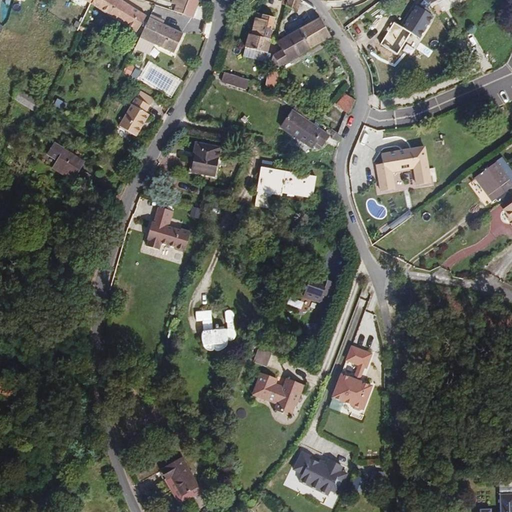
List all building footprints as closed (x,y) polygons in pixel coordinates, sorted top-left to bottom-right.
[(72,0),(64,16),(71,20),(80,4),(85,7),(88,0),(72,0)] [(119,0),(88,0),(85,7),(132,35),(143,14),(119,0)] [(280,0),(277,14),(283,16),(286,6),(287,0),(280,0)] [(295,13),(302,1),(300,0),(287,0),(286,6),(295,13)] [(407,29),(424,39),(437,16),(429,11),(435,1),(437,0),(426,0),(423,7),(420,6),(407,29)] [(152,44),(170,52),(177,31),(147,18),(138,37),(152,44)] [(245,57),(274,63),(276,54),(272,53),(274,41),(272,40),(275,21),(264,18),(263,21),(256,20),(252,36),(250,35),(245,53),(245,57)] [(279,66),(332,35),(321,18),(279,41),(282,51),(276,54),(279,66)] [(76,26),(73,32),(79,35),(82,30),(76,26)] [(177,31),(170,52),(173,53),(181,33),(177,31)] [(138,37),(133,47),(147,53),(152,44),(138,37)] [(270,85),(279,87),(283,70),(273,67),(270,85)] [(142,70),(137,68),(132,76),(137,79),(142,70)] [(173,80),(153,68),(147,78),(167,90),(173,80)] [(243,89),(246,80),(243,79),(222,74),(220,83),(243,89)] [(7,89),(4,97),(18,105),(20,96),(7,89)] [(151,97),(139,90),(119,125),(135,135),(143,122),(142,121),(146,112),(144,111),(151,97)] [(335,104),(346,111),(355,100),(344,92),(335,104)] [(20,96),(18,105),(29,111),(33,105),(20,96)] [(291,135),(300,142),(303,138),(315,147),(318,149),(321,146),(323,147),(331,135),(292,110),(280,128),(291,135)] [(333,137),(340,141),(341,135),(322,123),(321,124),(332,132),(331,133),(334,135),(333,137)] [(303,138),(300,142),(312,150),(315,147),(303,138)] [(197,157),(193,174),(215,179),(220,151),(197,146),(195,157),(197,157)] [(58,168),(66,154),(57,148),(50,159),(53,161),(51,164),(58,168)] [(419,172),(421,182),(436,179),(429,150),(387,159),(389,168),(383,170),(387,189),(400,186),(398,176),(419,172)] [(84,164),(66,154),(56,172),(73,183),(84,164)] [(511,168),(503,158),(498,163),(511,180),(511,168)] [(261,170),(273,172),(274,165),(262,163),(261,170)] [(511,180),(498,163),(479,179),(496,202),(511,188),(511,180)] [(256,194),(272,197),(281,199),(282,193),(314,198),(317,180),(273,172),(261,170),(256,194)] [(436,179),(421,182),(423,187),(437,184),(436,179)] [(402,193),(400,186),(387,189),(388,195),(402,193)] [(103,193),(93,191),(91,198),(101,200),(103,193)] [(255,200),(270,203),(272,197),(256,194),(255,200)] [(269,212),(270,203),(255,200),(254,208),(269,212)] [(149,222),(144,239),(145,239),(143,246),(155,250),(157,243),(172,248),(171,250),(180,253),(187,233),(177,230),(177,232),(165,228),(170,212),(156,208),(151,223),(149,222)] [(308,269),(297,265),(293,276),(301,279),(301,282),(303,283),(301,289),(323,297),(326,291),(332,294),(337,279),(309,267),(308,269)] [(229,348),(231,350),(236,347),(238,342),(236,338),(233,336),(232,321),(233,321),(233,315),(229,312),(225,312),(223,313),(223,322),(225,322),(226,329),(222,329),(222,326),(217,326),(216,323),(213,323),(214,329),(212,329),(210,310),(194,312),(194,323),(200,322),(202,332),(200,340),(201,347),(209,355),(213,356),(220,355),(226,352),(229,348)] [(372,354),(349,346),(344,361),(358,366),(364,368),(366,369),(372,354)] [(278,355),(266,352),(262,363),(274,367),(278,355)] [(359,381),(364,368),(358,366),(353,378),(359,381)] [(282,375),(279,383),(277,388),(269,384),(271,380),(273,375),(257,369),(249,388),(273,398),(271,404),(285,409),(297,381),(282,375)] [(339,373),(329,399),(351,408),(353,411),(358,413),(361,411),(372,386),(359,381),(353,378),(339,373)] [(332,488),(339,472),(341,469),(327,462),(325,465),(324,467),(316,463),(315,464),(306,460),(296,456),(289,472),(298,476),(295,484),(327,499),(329,494),(337,497),(339,492),(332,488)] [(188,503),(203,494),(186,466),(170,474),(171,476),(166,479),(171,488),(177,485),(188,503)] [(370,469),(367,477),(374,480),(382,483),(385,475),(370,469)] [(346,476),(339,472),(332,488),(339,492),(346,476)] [(362,492),(368,482),(358,476),(352,486),(362,492)] [(206,499),(203,494),(188,503),(177,485),(171,488),(185,511),(206,499)] [(511,511),(511,502),(500,503),(500,511),(511,511)]
